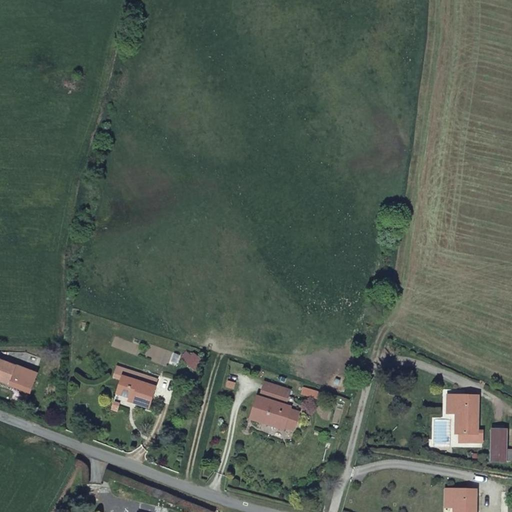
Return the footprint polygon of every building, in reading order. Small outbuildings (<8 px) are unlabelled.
[(0,361),(0,382),(27,394),(33,378),(14,370),(15,367),(0,361)] [(152,410),(157,389),(156,388),(135,382),(136,375),(118,370),(115,379),(124,382),(120,396),(132,401),(132,403),(152,410)] [(156,388),(157,389),(159,381),(136,375),(135,382),(156,388)] [(266,384),(262,398),(258,397),(251,419),(285,429),(291,407),(286,406),(290,391),(266,384)] [(462,410),(462,429),(470,430),(470,440),(484,440),(485,431),(480,430),(482,393),(451,391),(451,409),(462,410)] [(508,452),(509,421),(495,420),(494,447),(494,452),(508,452)] [(470,430),(462,429),(462,430),(461,439),(470,440),(470,430)] [(478,511),(478,490),(447,489),(449,507),(459,507),(458,511),(478,511)]
